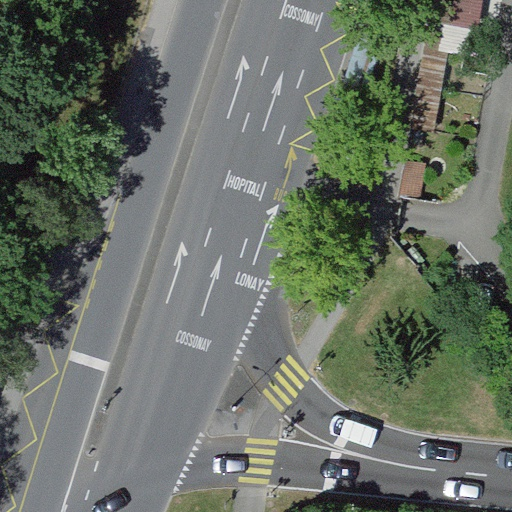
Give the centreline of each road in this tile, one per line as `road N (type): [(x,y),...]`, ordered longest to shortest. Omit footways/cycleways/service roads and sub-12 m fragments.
road 1 (motorway): [(511,478),(340,451),(122,377)]
road 2 (secondary): [(263,0),(122,377)]
road 3 (secondary): [(122,377),(76,511)]
